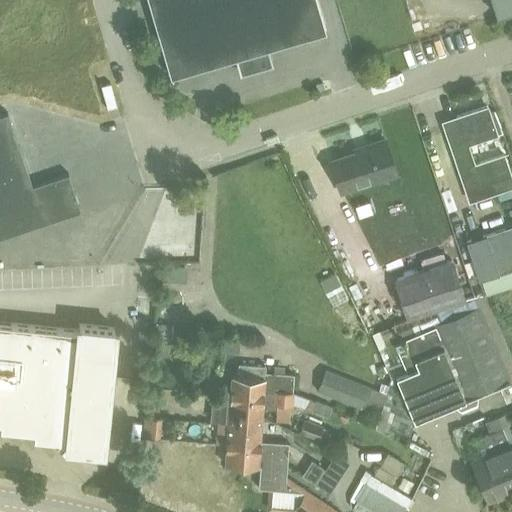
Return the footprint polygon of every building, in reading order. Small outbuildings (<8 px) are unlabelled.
[(56,0),(0,0),(0,44),(63,32),(56,0)] [(259,56),(258,51),(325,32),(315,0),(148,0),(171,77),(244,55),(246,60),(259,56)] [(474,165),(465,138),(494,128),(487,107),(443,122),(465,189),(509,175),(503,155),(474,165)] [(30,177),(8,113),(0,115),(0,237),(81,211),(69,174),(42,183),(39,174),(30,177)] [(340,192),(394,174),(383,141),(366,147),(367,150),(330,163),(340,192)] [(369,200),(355,205),(359,217),(373,212),(369,200)] [(511,226),(466,242),(478,279),(480,279),(480,281),(511,271),(511,226)] [(186,282),(187,267),(166,266),(165,281),(186,282)] [(464,301),(463,299),(407,318),(407,319),(372,334),(391,379),(397,377),(416,420),(453,404),(461,411),(478,404),(479,394),(511,381),(511,357),(485,293),(464,301)] [(0,428),(34,432),(33,438),(67,441),(67,447),(103,451),(115,328),(79,324),(78,330),(0,322),(0,428)] [(173,324),(157,323),(156,336),(172,337),(173,324)] [(231,376),(230,395),(264,398),(265,392),(277,393),(277,392),(293,394),(294,374),(283,373),(283,369),(276,369),(276,373),(265,372),(265,366),(239,364),(238,376),(231,376)] [(361,408),(370,386),(325,368),(316,391),(361,408)] [(293,405),(293,394),(277,392),(277,393),(265,392),(264,398),(230,395),(228,424),(219,424),(219,425),(227,426),(243,427),(244,415),(263,416),(263,407),(276,409),(276,404),(293,405)] [(315,400),(311,399),(310,398),(306,408),(329,418),(333,407),(315,399),(315,400)] [(492,433),(511,481),(511,433),(504,414),(485,422),(490,433),(492,433)] [(261,441),(263,416),(244,415),(243,427),(227,426),(219,425),(217,444),(225,444),(260,447),(260,454),(272,455),(288,456),(289,443),(261,441)] [(155,416),(151,436),(168,439),(172,419),(155,416)] [(323,445),(324,442),(329,430),(323,427),(324,426),(305,419),(299,433),(316,440),(316,442),(323,445)] [(490,501),(511,492),(511,481),(492,433),(490,433),(480,437),(485,448),(480,450),(481,456),(473,460),(490,501)] [(225,444),(224,464),(241,465),(245,468),(255,469),(259,466),(260,466),(258,488),(268,489),(267,510),(296,511),(312,492),(287,475),(288,456),(272,455),(260,454),(260,447),(225,444)] [(387,452),(380,465),(397,475),(405,462),(387,452)] [(323,468),(311,460),(301,474),(314,482),(323,468)] [(357,500),(352,507),(359,511),(405,511),(408,507),(406,505),(411,497),(409,496),(367,471),(362,480),(364,481),(354,498),(357,500)] [(296,511),(320,511),(327,502),(312,492),(296,511)]
